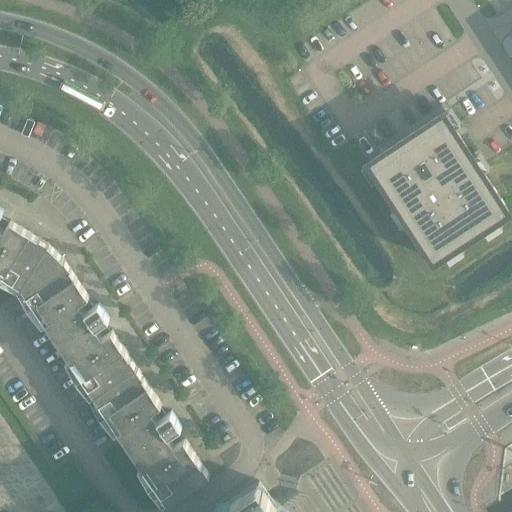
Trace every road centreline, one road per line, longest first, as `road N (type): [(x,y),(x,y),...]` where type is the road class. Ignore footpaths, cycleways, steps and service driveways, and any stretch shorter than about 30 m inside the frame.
road 1 (secondary): [(0,59),(67,77),(124,109),(195,181),(388,474)]
road 2 (secondary): [(374,403),(173,107),(116,65),(51,32),(0,18)]
road 3 (unclassified): [(249,463),(254,443),(82,187),(0,139)]
road 4 (residential): [(127,511),(0,325)]
